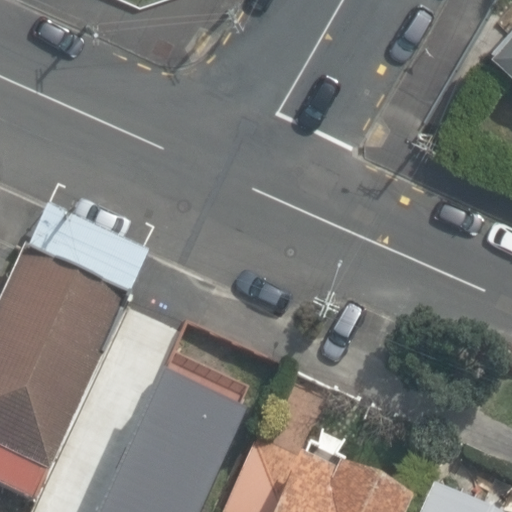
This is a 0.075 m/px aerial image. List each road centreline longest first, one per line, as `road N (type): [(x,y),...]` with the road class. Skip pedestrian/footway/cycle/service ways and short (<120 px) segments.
road 1 (tertiary): [(0,66),(259,178)]
road 2 (residential): [(259,178),(511,292)]
road 3 (tertiary): [(259,178),(355,0)]
